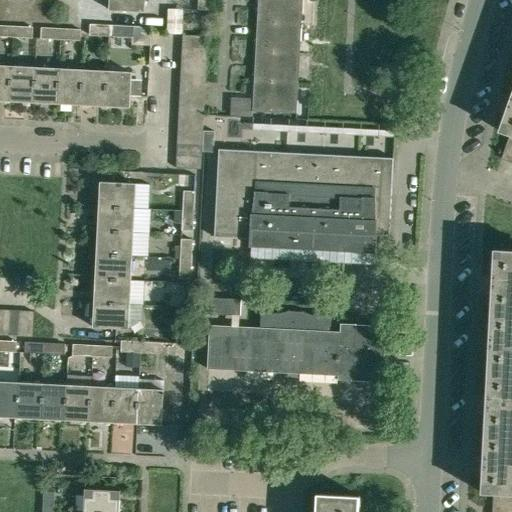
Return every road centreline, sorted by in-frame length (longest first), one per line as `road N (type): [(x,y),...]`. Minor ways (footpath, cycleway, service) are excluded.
road 1 (residential): [(427,511),(445,173)]
road 2 (residential): [(168,37),(162,144),(0,136)]
road 3 (residential): [(445,173),(480,0)]
